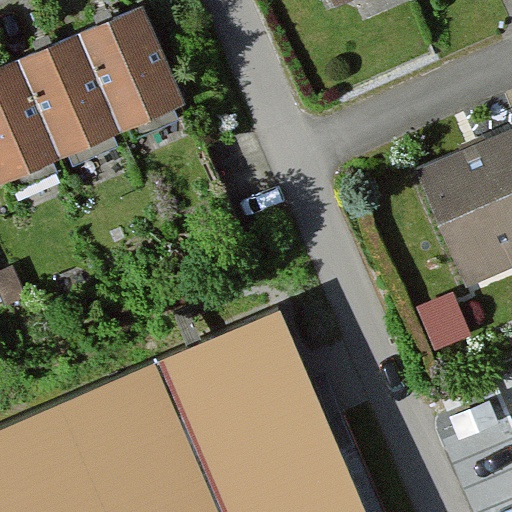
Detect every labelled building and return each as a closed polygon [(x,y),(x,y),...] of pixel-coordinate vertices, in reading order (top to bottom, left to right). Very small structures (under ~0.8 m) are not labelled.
[(328,0),(333,9),(353,0),(328,0)] [(0,77),(0,190),(186,103),(142,11),(0,77)] [(511,132),(412,174),(461,291),(511,269),(511,132)] [(438,344),(474,331),(456,286),(421,300),(438,344)] [(0,430),(0,511),(369,511),(286,312),(0,430)]
